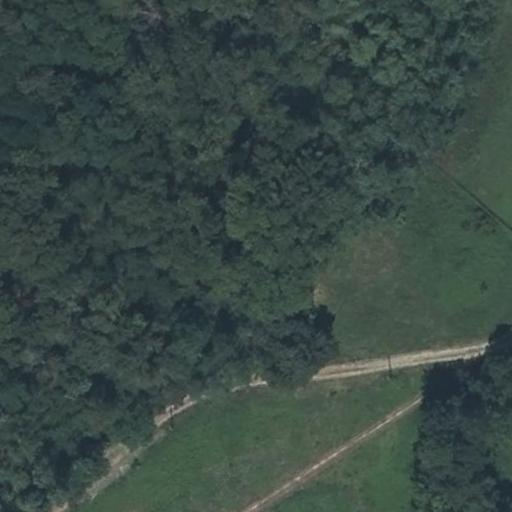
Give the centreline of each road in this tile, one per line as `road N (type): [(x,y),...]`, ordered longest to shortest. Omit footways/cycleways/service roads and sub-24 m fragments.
road 1 (track): [(59,511),(200,410),(244,388),(487,355)]
road 2 (track): [(248,511),(487,355)]
